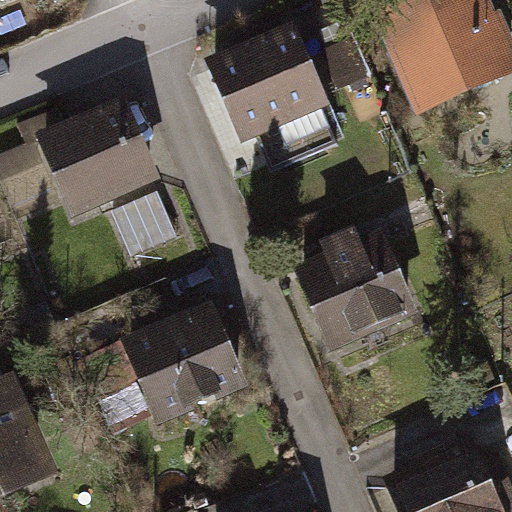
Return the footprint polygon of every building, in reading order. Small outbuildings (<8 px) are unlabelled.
[(388,0),(374,6),(419,106),(511,65),(511,39),(494,0),(388,0)] [(291,20),(204,59),(239,136),(326,98),(291,20)] [(123,89),(32,126),(66,209),(157,172),(123,89)] [(137,252),(182,234),(164,189),(119,208),(137,252)] [(382,225),(290,264),(325,345),(417,306),(382,225)] [(207,291),(120,330),(157,411),(244,371),(207,291)] [(14,363),(0,368),(0,485),(55,463),(14,363)] [(468,431),(382,472),(401,511),(494,511),(505,507),(468,431)] [(307,511),(303,500),(273,511),(307,511)]
